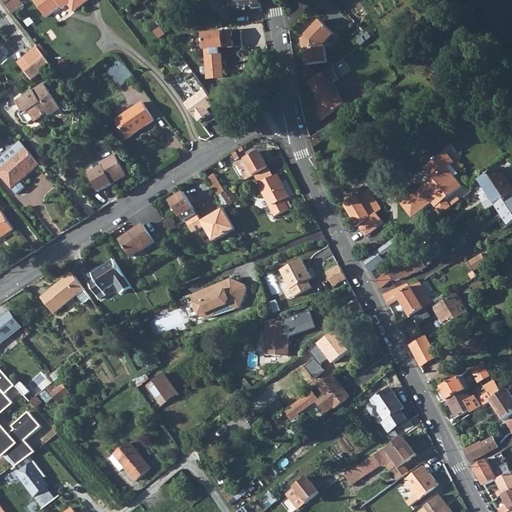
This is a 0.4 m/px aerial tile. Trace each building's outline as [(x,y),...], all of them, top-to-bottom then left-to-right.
[(18,0),(0,0),(13,16),(25,7),(18,0)] [(33,0),(48,19),(62,7),(63,9),(69,4),(75,11),(88,0),(33,0)] [(235,0),(236,10),(261,8),(259,0),(235,0)] [(305,47),(303,47),(305,64),(326,62),(324,45),(334,34),(320,21),(306,35),(307,36),(304,39),(305,47)] [(242,31),(203,34),(204,50),(206,50),(209,79),(224,78),(222,54),(221,48),(243,47),(242,31)] [(36,44),(22,56),(30,66),(43,54),(36,44)] [(43,54),(30,66),(36,74),(50,62),(43,54)] [(22,56),(16,61),(24,71),(30,66),(22,56)] [(133,73),(123,60),(119,63),(117,59),(110,64),(123,81),(133,73)] [(30,66),(24,71),(31,79),(36,74),(30,66)] [(323,73),(309,81),(324,103),(317,108),(324,117),(344,103),(331,84),(339,78),(331,67),(323,73)] [(189,105),(205,127),(216,119),(210,111),(218,105),(213,99),(195,73),(186,80),(200,97),(189,105)] [(44,81),(43,82),(15,100),(21,110),(18,113),(23,121),(28,121),(39,114),(40,115),(47,110),(49,113),(60,106),(50,91),(44,81)] [(144,100),(116,116),(126,135),(155,119),(144,100)] [(0,174),(17,195),(26,188),(21,182),(40,165),(21,142),(14,147),(19,153),(0,169),(0,174)] [(14,147),(0,159),(0,169),(19,153),(14,147)] [(425,166),(429,171),(451,155),(447,149),(438,156),(437,156),(433,158),(434,159),(425,166)] [(245,160),(253,175),(268,168),(259,152),(245,160)] [(111,183),(109,180),(124,172),(114,154),(99,162),(100,165),(87,172),(97,191),(111,183)] [(441,213),(451,206),(445,198),(462,185),(448,167),(456,161),(451,155),(429,171),(436,180),(428,186),(425,184),(401,203),(407,211),(410,209),(415,215),(432,202),(434,206),(435,205),(441,213)] [(333,167),(321,174),(324,181),(337,174),(333,167)] [(511,186),(500,167),(481,179),(496,203),(511,192),(511,186)] [(207,177),(217,194),(224,190),(214,174),(207,177)] [(277,175),(259,184),(275,215),(288,208),(284,199),(289,197),(277,175)] [(370,190),(359,197),(371,216),(376,212),(382,207),(370,190)] [(194,208),(184,193),(171,201),(181,217),(181,216),(185,222),(186,221),(188,220),(197,214),(194,208)] [(344,203),(358,226),(371,216),(359,197),(357,194),(344,203)] [(511,196),(498,206),(510,226),(511,225),(511,196)] [(0,238),(14,229),(0,207),(0,238)] [(202,221),(197,214),(188,220),(186,221),(193,232),(204,225),(213,240),(235,228),(224,210),(223,208),(202,221)] [(371,216),(358,226),(366,236),(384,222),(376,212),(371,216)] [(169,217),(162,221),(168,232),(176,227),(169,217)] [(143,225),(120,240),(132,257),(155,243),(143,225)] [(398,236),(391,242),(394,246),(401,240),(398,236)] [(378,252),(365,261),(370,270),(384,260),(378,252)] [(419,253),(376,282),(379,288),(392,280),(397,281),(416,272),(428,265),(419,253)] [(468,260),(473,270),(486,262),(481,253),(468,260)] [(312,276),(301,257),(280,269),(295,295),(312,285),(308,278),(312,276)] [(132,289),(114,261),(94,274),(98,280),(91,285),(101,300),(107,295),(105,291),(116,284),(122,295),(132,289)] [(346,278),(339,265),(328,271),(334,284),(346,278)] [(93,299),(76,273),(45,297),(57,313),(79,297),(85,305),(93,299)] [(246,284),(237,280),(228,284),(222,281),(190,294),(199,315),(205,317),(214,314),(218,306),(226,303),(235,306),(239,305),(248,288),(246,284)] [(412,287),(398,295),(411,315),(412,315),(425,307),(412,287)] [(394,289),(383,295),(386,302),(398,295),(394,289)] [(436,308),(446,325),(468,311),(465,305),(467,303),(465,300),(462,301),(458,294),(436,308)] [(218,306),(214,314),(235,306),(226,303),(218,306)] [(425,307),(412,315),(417,324),(430,317),(425,307)] [(0,345),(23,327),(10,310),(0,317),(0,345)] [(285,338),(290,339),(292,335),(318,326),(312,310),(287,319),(286,321),(285,338)] [(263,346),(263,354),(284,355),(285,338),(286,321),(269,319),(267,345),(265,345),(265,346),(263,346)] [(338,332),(310,352),(315,358),(320,365),(329,359),(333,364),(352,350),(338,332)] [(426,336),(409,345),(421,367),(437,357),(426,337),(426,336)] [(299,374),(299,377),(306,385),(308,386),(312,383),(314,386),(328,375),(320,365),(315,358),(305,365),(307,368),(299,374)] [(484,363),(472,370),(478,382),(480,382),(491,376),(484,363)] [(1,371),(0,371),(0,386),(2,389),(0,390),(0,454),(3,458),(8,454),(17,465),(32,452),(22,441),(38,427),(26,413),(12,425),(15,430),(10,434),(0,421),(0,413),(13,403),(5,394),(14,387),(1,371)] [(278,374),(267,382),(273,389),(283,381),(278,374)] [(165,375),(154,382),(169,403),(179,395),(165,375)] [(301,398),(285,410),(286,411),(291,417),(293,420),(300,429),(300,430),(307,424),(299,414),(316,400),(325,412),(334,405),(336,407),(348,398),(344,392),(345,391),(333,375),(318,386),(325,394),(319,398),(313,390),(301,398)] [(458,377),(441,387),(447,399),(466,389),(460,380),(458,377)] [(494,381),(483,387),(485,391),(490,401),(502,394),(494,381)] [(64,383),(51,393),(59,402),(71,392),(64,383)] [(382,422),(389,433),(396,429),(408,421),(401,411),(404,409),(390,388),(372,400),(374,403),(369,406),(369,409),(373,416),(376,416),(381,413),(385,420),(382,422)] [(466,389),(447,399),(457,418),(472,409),(471,407),(475,404),(467,389),(466,389)] [(491,401),(488,404),(490,406),(493,404),(504,420),(511,414),(511,395),(508,389),(502,394),(490,401),(491,401)] [(477,400),(481,407),(481,408),(488,404),(491,401),(490,401),(485,391),(482,393),(483,396),(477,400)] [(38,395),(32,400),(36,405),(42,400),(38,395)] [(290,399),(283,405),(286,409),(293,403),(290,399)] [(256,417),(263,427),(280,414),(273,404),(256,417)] [(90,428),(91,427),(97,423),(92,417),(76,430),(82,438),(92,430),(90,428)] [(408,421),(396,429),(400,434),(413,425),(410,419),(408,421)] [(416,455),(403,436),(388,449),(387,447),(370,458),(359,466),(346,475),(353,484),(382,464),(388,465),(393,472),(391,474),(396,482),(408,473),(403,465),(416,455)] [(511,439),(501,452),(505,458),(511,454),(511,439)] [(486,440),(465,450),(471,461),(477,457),(498,447),(494,440),(487,443),(486,440)] [(115,455),(136,480),(151,468),(129,442),(115,455)] [(501,452),(496,454),(500,460),(505,458),(501,452)] [(21,480),(44,508),(58,498),(48,486),(51,484),(44,476),(47,474),(35,459),(19,472),(24,478),(21,480)] [(487,459),(474,467),(485,486),(496,479),(511,470),(509,465),(494,470),(487,459)] [(425,467),(407,481),(417,494),(407,502),(411,506),(439,485),(425,467)] [(511,470),(496,479),(505,494),(511,490),(511,470)] [(287,494),(299,509),(320,493),(307,477),(295,487),(287,494)] [(507,503),(498,508),(499,511),(506,511),(510,509),(511,507),(511,490),(505,494),(503,495),(507,503)] [(452,511),(440,496),(426,508),(429,511),(452,511)]
